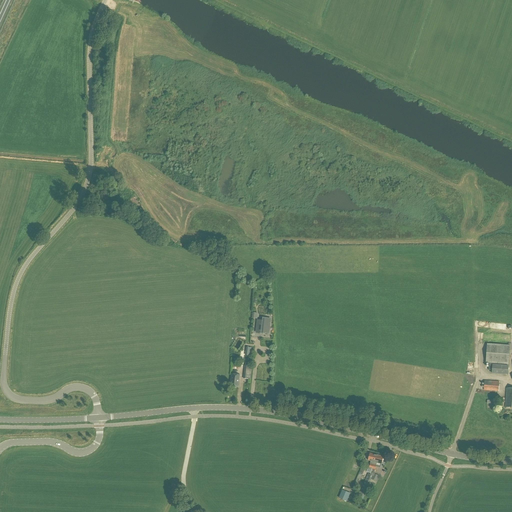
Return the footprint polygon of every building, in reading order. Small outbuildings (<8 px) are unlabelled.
[(261,320),(258,320),(256,332),(268,334),(270,318),(261,317),(261,320)] [(508,364),(510,345),(487,344),(486,362),(489,363),(489,370),(492,370),(492,373),(508,374),(508,366),(493,365),(493,363),(508,364)] [(251,380),(252,365),(245,364),(243,379),(251,380)] [(238,388),(240,375),(232,374),(230,386),(238,388)] [(499,391),(499,382),(484,381),(484,390),(499,391)] [(382,464),(383,457),(370,453),(368,460),(371,461),(369,467),(368,467),(366,472),(370,473),(370,474),(368,474),(361,490),(358,498),(362,499),(365,492),(366,492),(371,479),(376,481),(379,476),(374,473),(377,463),(382,464)] [(364,475),(367,469),(362,467),(359,473),(355,484),(361,486),(362,483),(360,482),(361,479),(363,480),(364,477),(362,476),(363,475),(364,475)]
